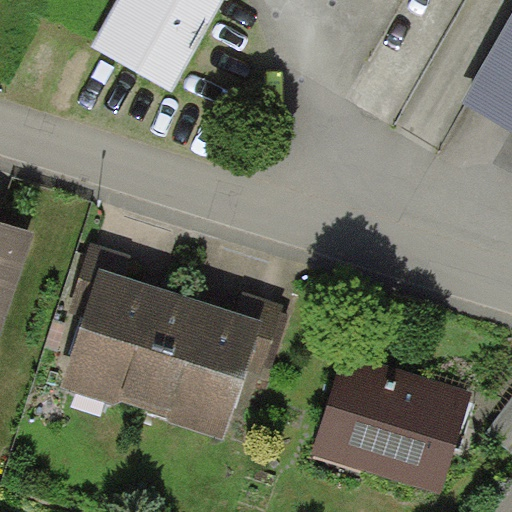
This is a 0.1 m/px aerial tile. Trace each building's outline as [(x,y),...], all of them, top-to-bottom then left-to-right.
[(224,0),(119,0),(94,45),(174,89),(224,0)] [(511,17),(464,101),(511,128),(511,17)] [(0,222),(0,334),(34,234),(0,222)] [(100,267),(125,275),(131,255),(91,242),(73,297),(89,302),(100,267)] [(118,398),(143,406),(180,294),(152,284),(125,275),(100,267),(89,302),(61,386),(115,404),(118,398)] [(244,291),(237,312),(262,320),(246,369),(259,374),(263,362),(270,365),(287,314),(282,312),(284,304),(244,291)] [(208,303),(180,294),(143,406),(165,414),(164,418),(223,438),(246,369),(262,320),(237,312),(208,303)] [(346,355),(314,456),(442,497),(475,397),(438,385),(346,355)] [(511,445),(511,395),(485,432),(509,449),(511,445)]
